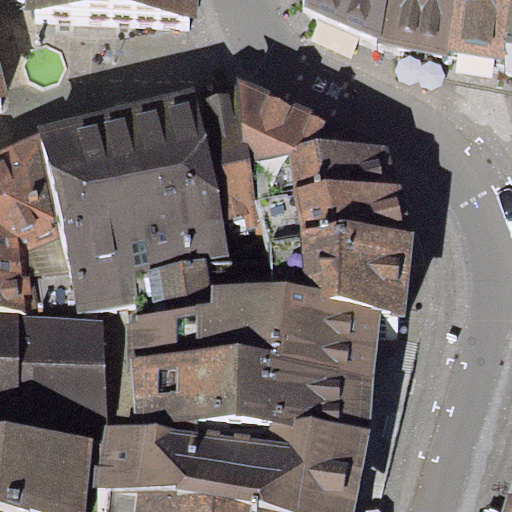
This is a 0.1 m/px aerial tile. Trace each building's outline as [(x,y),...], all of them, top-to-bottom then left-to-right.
[(24,0),(25,19),(57,22),(188,32),(191,0),(24,0)] [(309,0),(309,29),(387,64),(399,0),(309,0)] [(448,78),(450,72),(461,0),(399,0),(387,64),(448,78)] [(511,0),(461,0),(450,72),(507,81),(511,48),(511,0)] [(235,294),(228,259),(222,233),(259,224),(256,207),(249,174),(233,97),(45,138),(71,268),(83,325),(143,313),(235,294)] [(331,129),(233,97),(249,174),(320,160),(331,129)] [(385,152),(331,129),(320,160),(249,174),(256,207),(328,191),(397,194),(385,152)] [(45,138),(0,159),(0,321),(33,324),(26,277),(71,268),(45,138)] [(417,245),(397,194),(328,191),(256,207),(259,224),(264,251),(341,235),(417,245)] [(235,294),(405,324),(417,245),(341,235),(264,251),(228,259),(235,294)] [(135,370),(379,389),(385,324),(235,294),(143,313),(135,370)] [(0,321),(0,421),(100,427),(106,328),(33,324),(0,321)] [(129,422),(375,442),(379,389),(135,370),(129,422)] [(358,511),(372,457),(375,442),(129,422),(123,446),(112,500),(190,511),(358,511)] [(82,511),(88,464),(0,459),(0,511),(82,511)] [(190,511),(112,500),(110,511),(190,511)]
